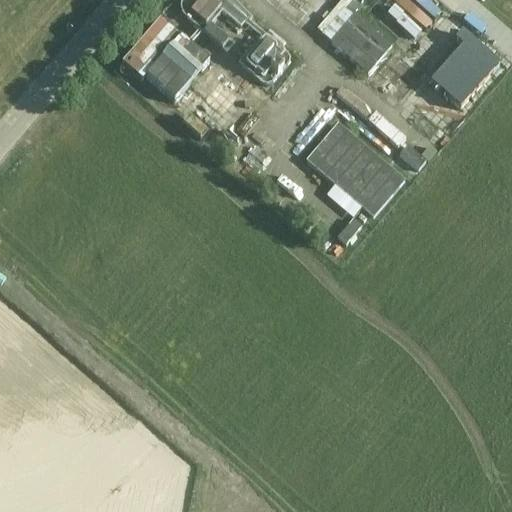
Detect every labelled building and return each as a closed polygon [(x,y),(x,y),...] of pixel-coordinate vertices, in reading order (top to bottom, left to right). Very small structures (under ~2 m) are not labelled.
[(193,24),(200,16),(192,9),(200,0),(183,0),(176,9),(193,24)] [(216,0),(200,0),(232,32),(241,24),(216,0)] [(393,49),(356,16),(331,45),(369,77),(393,49)] [(172,35),(157,53),(165,60),(146,81),(177,108),(211,68),(172,35)] [(260,92),(279,67),(259,53),(265,46),(250,35),(242,47),(258,59),(243,79),(260,92)] [(406,184),(339,127),(307,165),(374,222),(406,184)] [(353,225),(337,243),(345,249),(361,231),(353,225)] [(36,473),(28,511),(56,511),(63,478),(36,473)]
